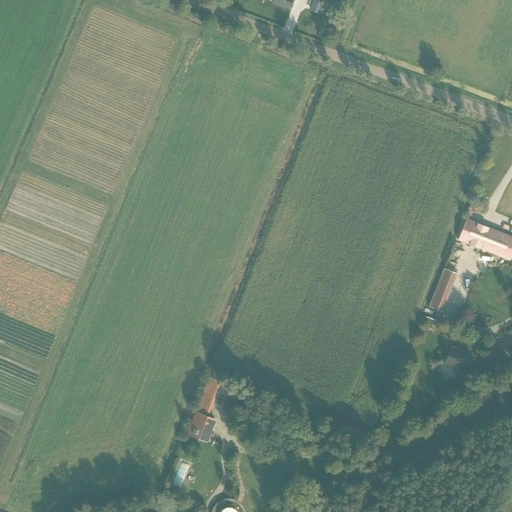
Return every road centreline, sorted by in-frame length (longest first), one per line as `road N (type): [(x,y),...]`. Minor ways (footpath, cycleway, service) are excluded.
road 1 (unclassified): [(511,122),(182,0)]
road 2 (track): [(511,383),(387,453),(274,458),(228,443)]
